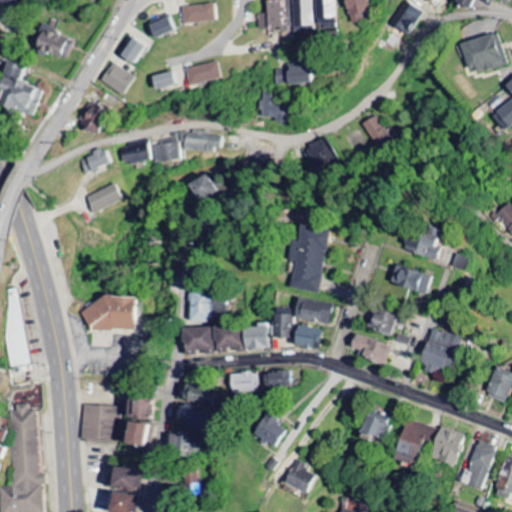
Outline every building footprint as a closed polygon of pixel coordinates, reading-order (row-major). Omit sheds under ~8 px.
[(292,29),(291,0),(275,0),(275,1),(267,2),(268,15),(259,15),(260,30),(292,29)] [(293,0),(294,29),(314,29),(312,0),(293,0)] [(316,0),(317,27),(337,26),(336,0),(316,0)] [(346,0),(354,25),(374,18),(368,0),(346,0)] [(457,0),(455,4),(470,11),(474,0),(457,0)] [(412,35),(421,10),(402,3),(392,29),(412,35)] [(184,26),(216,22),(213,4),(182,9),(184,26)] [(174,33),(169,19),(148,26),(152,40),(174,33)] [(66,62),(74,40),(42,28),(34,50),(66,62)] [(508,66),(499,34),(462,45),(471,77),(508,66)] [(134,67),(145,49),(132,40),(120,57),(134,67)] [(0,106),(34,121),(46,92),(21,83),(26,70),(9,63),(0,85),(0,91),(4,93),(0,103),(0,106)] [(124,97),(137,79),(115,63),(102,81),(124,97)] [(188,69),(191,86),(223,81),(220,64),(188,69)] [(311,68),(278,69),(279,85),(311,85),(311,68)] [(153,78),(156,92),(177,87),(174,73),(153,78)] [(511,94),(511,101),(495,118),(509,132),(511,129),(511,81),(506,88),(511,94)] [(289,125),(292,104),(278,102),(280,95),(265,92),(261,117),(277,120),(276,123),(289,125)] [(95,136),(111,115),(95,103),(79,124),(95,136)] [(377,146),(391,139),(378,117),(365,124),(377,146)] [(220,152),(221,137),(209,136),(209,133),(184,132),(184,151),(220,152)] [(159,164),(183,161),(180,140),(156,143),(159,164)] [(127,167),(153,161),(149,144),(123,151),(127,167)] [(82,162),(87,174),(116,164),(110,149),(94,155),(95,157),(82,162)] [(190,185),(206,205),(228,188),(217,173),(209,178),(205,173),(190,185)] [(123,202),(117,185),(88,195),(93,212),(123,202)] [(511,230),(511,205),(499,215),(511,230)] [(294,241),(291,262),(297,263),(293,288),(321,294),(332,230),(304,225),(302,242),(294,241)] [(440,260),(444,247),(439,246),(443,230),(430,226),(428,236),(411,230),(405,250),(440,260)] [(466,271),(471,259),(459,254),(454,266),(466,271)] [(392,285),(430,293),(434,274),(396,267),(392,285)] [(228,322),(229,295),(193,294),(192,321),(228,322)] [(0,340),(5,298),(17,295),(34,375),(7,382),(0,340)] [(334,304),(299,298),(296,319),(331,325),(334,304)] [(88,330),(137,331),(137,301),(89,300),(88,330)] [(295,339),(296,310),(278,310),(277,338),(295,339)] [(396,314),(373,310),(369,329),(393,333),(396,314)] [(186,329),(187,355),(229,352),(229,351),(275,348),(273,324),(260,325),(186,329)] [(320,350),(324,330),(300,325),(296,345),(320,350)] [(464,338),(432,328),(422,360),(429,362),(426,370),(440,375),(444,365),(454,368),(464,338)] [(393,348),(356,333),(349,350),(387,364),(393,348)] [(506,404),(511,389),(511,372),(498,366),(486,396),(506,404)] [(267,389),(291,388),(290,372),(267,373),(267,389)] [(234,394),(262,393),(261,373),(234,374),(234,394)] [(183,400),(215,407),(219,389),(187,381),(183,400)] [(155,399),(131,396),(123,443),(147,447),(155,399)] [(17,488),(2,488),(3,511),(47,511),(46,475),(42,475),(39,410),(31,411),(31,405),(17,405),(17,412),(14,412),(17,488)] [(122,407),(85,406),(83,440),(121,442),(122,407)] [(185,425),(207,429),(211,413),(181,407),(180,413),(187,414),(185,425)] [(394,417),(372,409),(363,432),(386,440),(394,417)] [(254,435),(277,449),(288,431),(277,425),(280,420),(268,412),(254,435)] [(396,460),(417,466),(425,441),(432,443),(437,428),(409,419),(396,460)] [(8,431),(0,427),(0,441),(3,443),(8,431)] [(465,435),(441,428),(431,458),(456,466),(465,435)] [(204,453),(205,434),(180,433),(180,435),(168,434),(167,451),(204,453)] [(498,448),(479,440),(463,483),(482,490),(498,448)] [(286,484),(311,495),(319,476),(306,471),(309,465),(297,460),(286,484)] [(496,496),(511,500),(511,462),(506,461),(496,496)] [(110,486),(141,492),(145,472),(114,466),(110,486)] [(187,505),(204,503),(200,469),(183,470),(187,505)] [(82,511),(110,511),(111,489),(83,488),(82,511)] [(137,511),(140,497),(115,493),(111,511),(137,511)]
